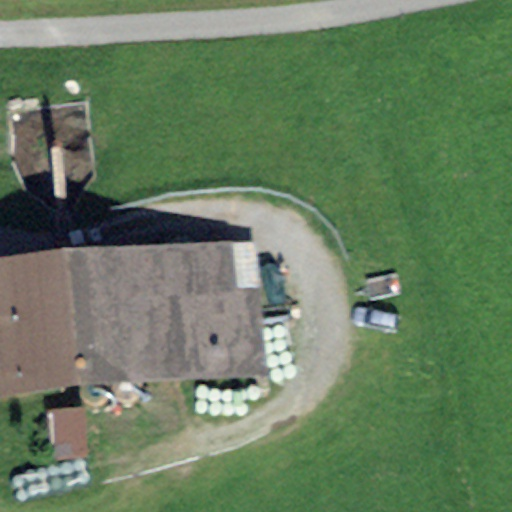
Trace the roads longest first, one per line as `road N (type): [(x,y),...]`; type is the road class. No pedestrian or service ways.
road 1 (track): [(0,496),(207,444),(269,415),(310,375),(319,307),(287,254),(244,231),(187,227)]
road 2 (residential): [(0,32),(265,21),(401,0)]
road 3 (track): [(0,242),(187,227)]
